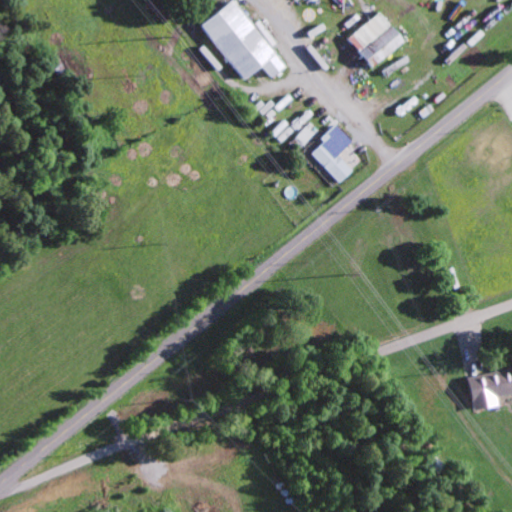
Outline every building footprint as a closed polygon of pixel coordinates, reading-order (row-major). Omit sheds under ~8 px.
[(226,0),(195,24),(240,82),(259,67),(268,79),(282,68),(229,0),(226,0)] [(402,42),(376,12),(343,39),(369,70),(402,42)] [(274,42),(255,22),(250,26),(268,47),(274,42)] [(282,145),(313,115),(307,109),(309,106),(304,100),(285,117),(286,119),(271,133),(282,145)] [(301,149),(320,132),(312,123),(293,140),(301,149)] [(337,155),(351,142),(334,124),(318,139),(321,142),(309,154),(338,184),(352,171),(337,155)] [(494,397),(511,393),(511,367),(463,378),(470,411),(495,405),(494,397)]
